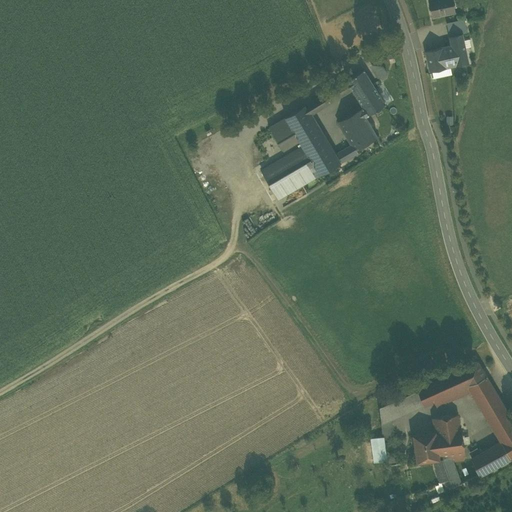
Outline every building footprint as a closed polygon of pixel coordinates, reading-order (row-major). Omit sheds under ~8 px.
[(428,0),(432,17),(446,14),(454,12),(451,0),(428,0)] [(463,19),(447,22),(450,36),(461,34),(466,33),(463,19)] [(450,36),(452,46),(456,65),(467,63),(461,34),(450,36)] [(450,66),(456,65),(452,46),(442,47),(446,67),(450,66)] [(432,69),(446,67),(442,47),(427,50),(430,70),(432,69)] [(384,79),(386,77),(387,72),(383,66),(372,64),(370,65),(371,69),(377,78),(384,79)] [(446,67),(432,69),(434,77),(452,74),(450,66),(446,67)] [(364,69),(347,80),(352,89),(355,94),(372,84),(364,69)] [(347,80),(312,101),(318,110),(352,89),(347,80)] [(379,94),(372,84),(355,94),(363,108),(368,114),(385,104),(384,103),(379,94)] [(385,90),(379,94),(384,103),(391,99),(385,90)] [(312,101),(304,105),(310,115),(318,110),(312,101)] [(299,141),(302,146),(319,174),(339,163),(358,152),(356,149),(355,149),(352,144),(334,155),(310,115),(304,105),(285,117),(290,125),(299,141)] [(352,144),(355,149),(356,149),(377,136),(365,116),(368,114),(363,108),(338,122),(352,144)] [(290,125),(285,117),(269,127),(274,135),(290,125)] [(283,151),(299,141),(290,125),(274,135),(283,150),(283,151)] [(278,198),(319,174),(302,146),(262,170),(278,198)] [(470,390),(482,411),(501,400),(478,362),(418,389),(424,403),(434,399),(449,392),(467,384),(470,390)] [(449,392),(452,399),(470,390),(467,384),(449,392)] [(391,418),(424,403),(418,389),(379,407),(381,422),(391,418)] [(434,399),(437,405),(452,399),(449,392),(434,399)] [(501,400),(482,411),(486,417),(505,406),(501,400)] [(472,458),(480,475),(511,456),(511,418),(505,406),(486,417),(501,442),(472,458)] [(417,462),(434,459),(451,456),(463,454),(465,454),(461,426),(460,426),(458,415),(457,414),(433,417),(435,431),(413,435),(417,462)] [(371,438),(374,462),(387,460),(384,439),(394,438),(391,418),(381,422),(383,437),(371,438)] [(452,461),(451,456),(434,459),(436,467),(435,468),(440,482),(441,481),(444,490),(460,483),(452,461)]
